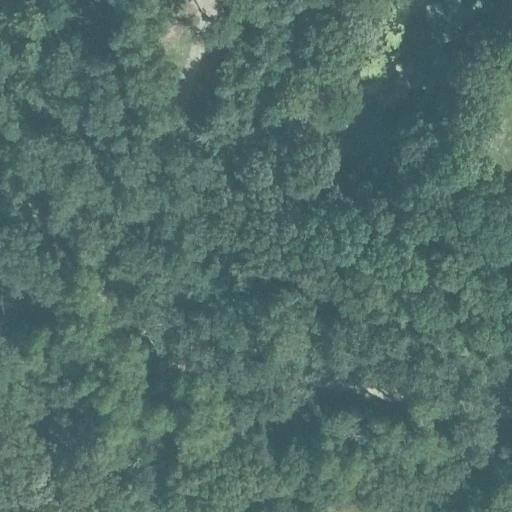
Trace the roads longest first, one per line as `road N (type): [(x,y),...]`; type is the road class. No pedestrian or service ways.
road 1 (track): [(322,382),(164,338),(113,306),(66,233),(28,119),(0,66)]
road 2 (track): [(66,233),(81,122),(171,116),(196,0)]
road 3 (track): [(322,382),(497,410)]
